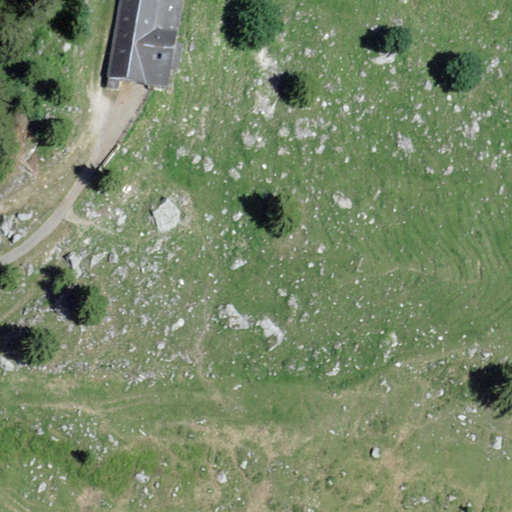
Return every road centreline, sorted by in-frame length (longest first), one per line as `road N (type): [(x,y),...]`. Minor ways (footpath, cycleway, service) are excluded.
road 1 (unclassified): [(131,101),(53,222),(0,263)]
road 2 (track): [(122,114),(102,120),(50,179),(0,209)]
